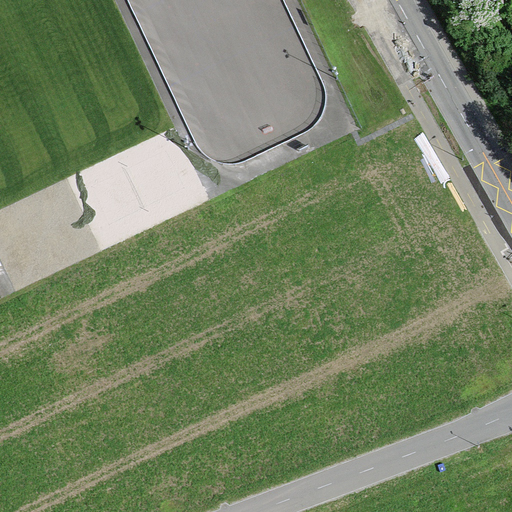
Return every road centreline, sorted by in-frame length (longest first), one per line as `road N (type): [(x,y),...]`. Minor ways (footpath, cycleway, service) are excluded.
road 1 (residential): [(255,511),(511,414)]
road 2 (secondary): [(394,0),(511,207)]
